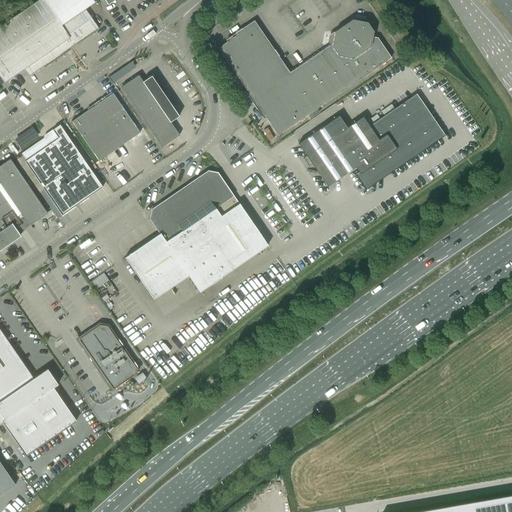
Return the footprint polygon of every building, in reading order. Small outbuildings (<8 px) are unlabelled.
[(93,0),(38,0),(0,26),(0,76),(4,83),(24,69),(29,77),(98,29),(85,9),(95,2),(93,0)] [(377,38),(372,37),(373,32),(367,22),(352,20),(334,32),(334,33),(331,35),(329,43),(331,46),(331,47),(289,76),(253,24),(218,48),(278,135),(391,58),(377,38)] [(138,75),(121,87),(162,147),(179,135),(170,122),(178,116),(151,76),(142,81),(138,75)] [(98,161),(123,144),(140,133),(112,93),(71,122),(98,161)] [(298,143),(306,155),(303,158),(309,166),(312,164),(327,186),(355,167),(356,168),(354,169),(356,172),(358,171),(367,185),(439,135),(414,99),(371,129),(362,117),(347,128),(339,116),(298,143)] [(21,153),(21,154),(26,160),(24,161),(61,216),(102,187),(59,125),(52,130),(53,131),(21,153)] [(10,159),(0,165),(0,250),(20,236),(18,233),(47,213),(10,159)] [(267,246),(218,173),(217,173),(207,171),(151,209),(149,219),(159,234),(125,258),(153,300),(188,276),(199,292),(267,246)] [(119,340),(117,341),(107,326),(100,325),(78,339),(113,390),(134,375),(135,368),(135,367),(137,366),(134,362),(133,364),(121,347),(123,346),(119,340)] [(0,330),(0,423),(2,422),(25,456),(75,421),(76,421),(53,388),(57,385),(47,369),(33,379),(0,330)] [(0,495),(15,485),(0,462),(0,495)] [(511,511),(511,494),(410,511),(511,511)]
